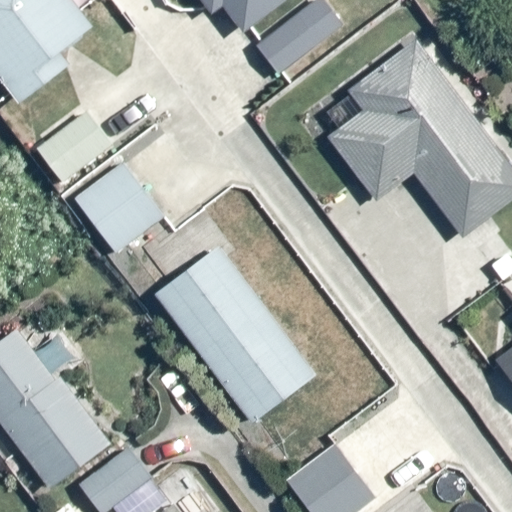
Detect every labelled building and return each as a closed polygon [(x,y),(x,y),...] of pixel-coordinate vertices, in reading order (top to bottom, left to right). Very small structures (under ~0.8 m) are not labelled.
[(94,25),(74,0),(0,0),(0,65),(25,98),(67,64),(58,53),(94,25)] [(207,0),(212,6),(220,0),(226,0),(247,28),(284,0),(207,0)] [(347,22),(330,0),(312,0),(258,42),(281,72),(347,22)] [(511,199),(511,161),(417,35),(356,81),(373,104),(333,134),(380,197),(417,169),(466,234),(511,199)] [(117,144),(92,107),(39,143),(65,180),(117,144)] [(167,213),(126,159),(79,195),(120,249),(167,213)] [(319,372),(222,244),(160,291),(257,419),(319,372)] [(113,440),(23,322),(0,339),(0,412),(55,485),(113,440)] [(511,345),(501,354),(511,368),(511,345)] [(156,433),(87,485),(106,510),(175,458),(156,433)] [(358,511),(380,495),(337,440),(289,478),(316,511),(358,511)] [(231,511),(202,473),(149,511),(231,511)]
